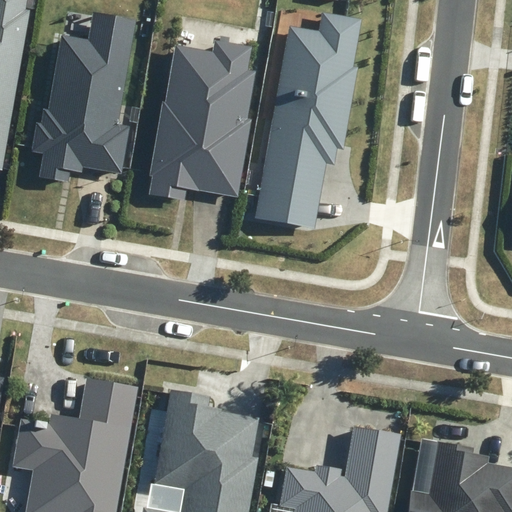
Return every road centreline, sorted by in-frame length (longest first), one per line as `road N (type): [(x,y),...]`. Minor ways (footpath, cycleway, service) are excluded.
road 1 (residential): [(0,262),(413,336)]
road 2 (residential): [(413,336),(456,0)]
